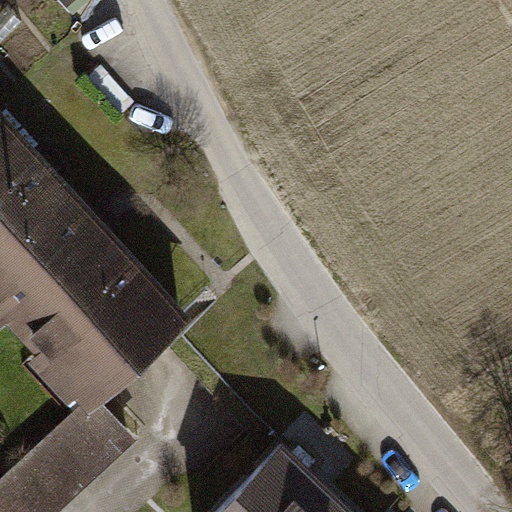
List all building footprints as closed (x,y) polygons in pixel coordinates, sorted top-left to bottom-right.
[(135,101),(102,65),(90,76),(123,112),(135,101)] [(0,118),(0,292),(94,394),(74,412),(109,449),(129,431),(96,395),(182,315),(0,118)] [(300,381),(222,295),(174,338),(253,424),(300,381)] [(74,412),(0,479),(0,505),(6,511),(40,511),(109,449),(74,412)] [(353,511),(282,444),(216,511),(353,511)]
